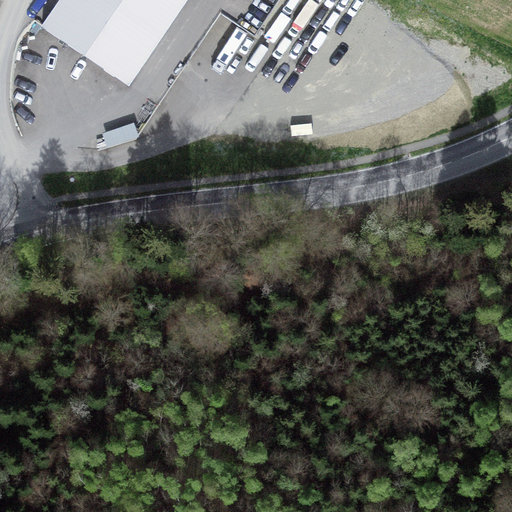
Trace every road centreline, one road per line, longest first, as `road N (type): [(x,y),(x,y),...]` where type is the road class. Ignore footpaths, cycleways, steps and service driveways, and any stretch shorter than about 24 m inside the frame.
road 1 (track): [(474,152),(311,265),(187,282),(0,336)]
road 2 (tertiary): [(16,234),(388,179),(511,135)]
